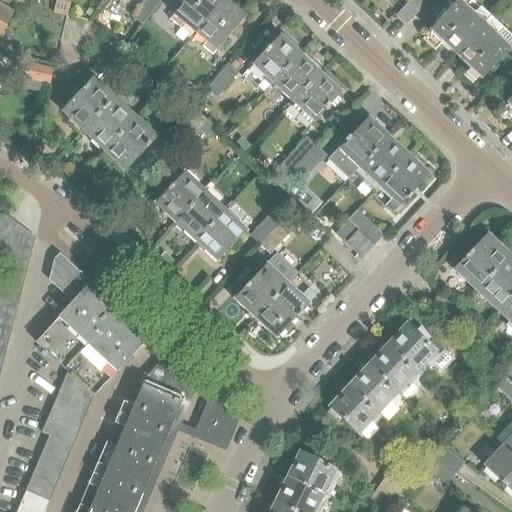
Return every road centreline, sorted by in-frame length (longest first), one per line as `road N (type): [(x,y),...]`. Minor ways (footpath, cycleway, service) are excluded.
road 1 (residential): [(0,166),(87,229),(277,397)]
road 2 (residential): [(277,397),(487,169)]
road 3 (residential): [(487,169),(310,0)]
road 4 (residential): [(220,511),(277,397)]
